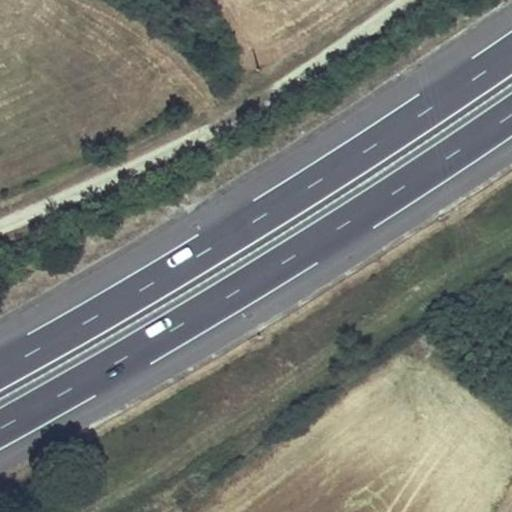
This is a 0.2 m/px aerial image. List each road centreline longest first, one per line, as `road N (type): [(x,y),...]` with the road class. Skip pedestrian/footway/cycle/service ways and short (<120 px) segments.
road 1 (motorway): [(511,38),(335,165),(0,367)]
road 2 (motorway): [(0,425),(511,114)]
road 3 (track): [(0,222),(262,97),(402,0)]
